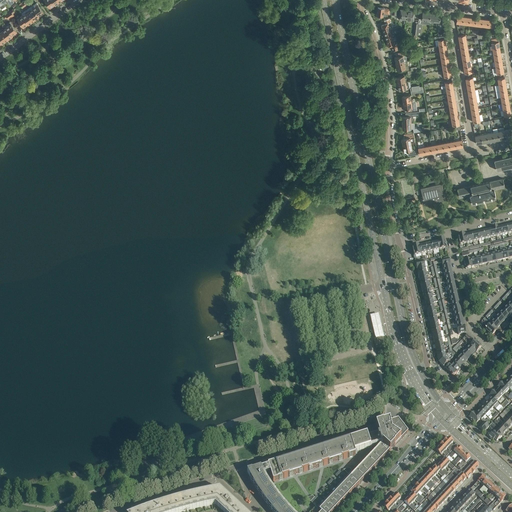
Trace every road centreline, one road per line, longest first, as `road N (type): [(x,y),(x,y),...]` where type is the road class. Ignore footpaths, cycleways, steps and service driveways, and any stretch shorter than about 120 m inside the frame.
road 1 (secondary): [(324,0),(394,334),(438,416)]
road 2 (secondary): [(420,372),(334,0)]
road 3 (residential): [(112,511),(396,414),(391,405)]
road 4 (residential): [(386,167),(384,79),(360,0)]
road 5 (residential): [(472,151),(447,4)]
road 6 (residential): [(491,348),(468,328),(447,231)]
